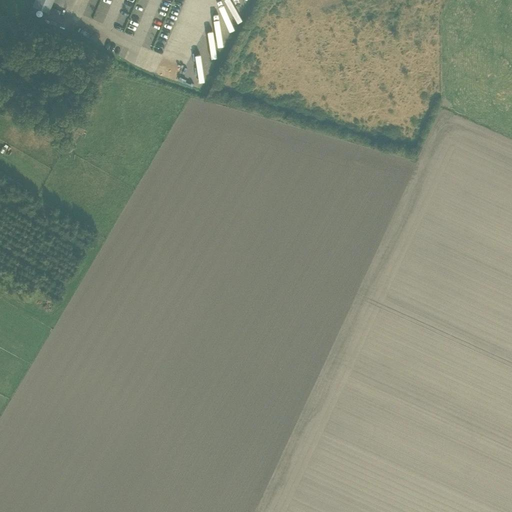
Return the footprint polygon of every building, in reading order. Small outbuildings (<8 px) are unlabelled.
[(232,0),(246,13),(250,8),(242,0),(232,0)] [(232,36),(237,31),(216,13),(212,18),(232,36)] [(208,27),(203,32),(226,54),(231,49),(208,27)] [(0,42),(7,44),(8,34),(0,32),(0,42)] [(194,52),(213,72),(217,67),(198,47),(194,52)] [(69,141),(65,149),(71,152),(75,144),(69,141)]
